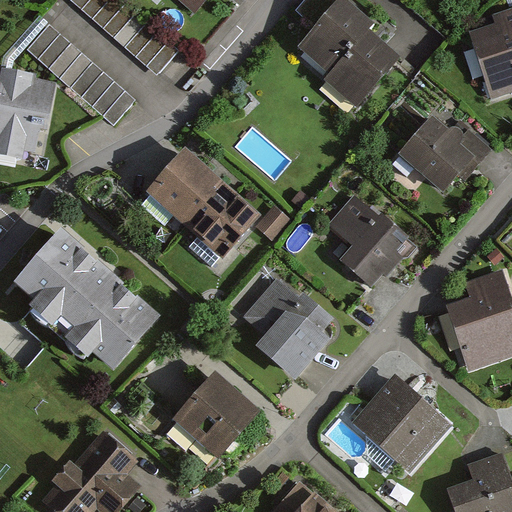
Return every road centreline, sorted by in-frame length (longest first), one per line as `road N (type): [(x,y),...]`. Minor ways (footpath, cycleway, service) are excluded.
road 1 (residential): [(511,189),(300,440)]
road 2 (residential): [(282,0),(182,118),(55,193)]
road 3 (residential): [(300,440),(186,511)]
